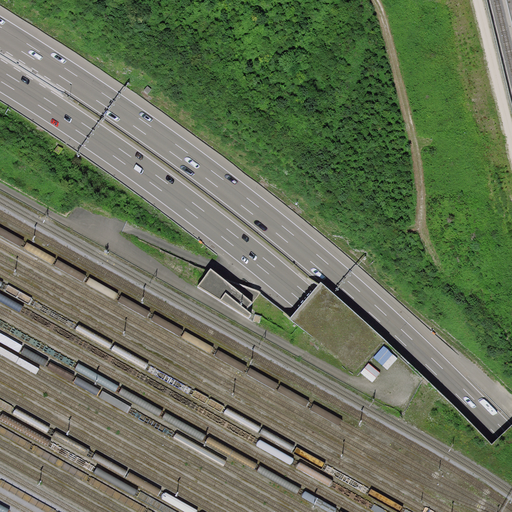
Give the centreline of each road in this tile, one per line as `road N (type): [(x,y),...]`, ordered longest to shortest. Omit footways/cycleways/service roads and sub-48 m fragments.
road 1 (motorway): [(0,76),(253,255),(368,354),(511,498)]
road 2 (motorway): [(511,444),(282,232),(177,150),(0,32)]
road 3 (track): [(421,228),(419,162),(403,91),(377,16),(363,0)]
